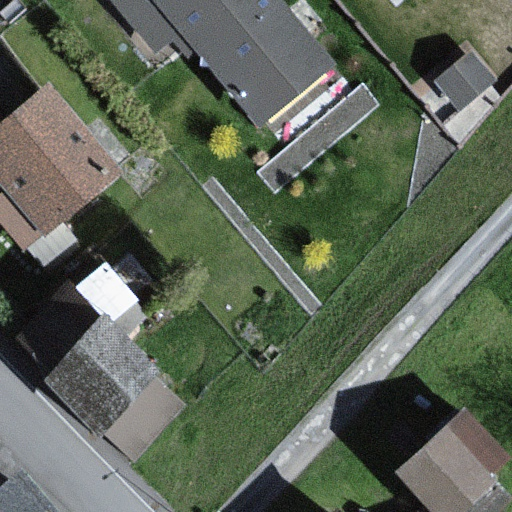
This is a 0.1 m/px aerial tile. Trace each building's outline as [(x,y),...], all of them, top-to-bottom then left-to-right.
[(325,64),(270,0),(115,0),(156,48),(179,28),(257,121),(325,64)] [(491,87),(469,57),(432,84),(454,114),(491,87)] [(115,173),(45,89),(0,126),(0,175),(46,230),(115,173)] [(155,372),(101,321),(44,381),(98,431),(155,372)] [(463,511),(511,462),(511,456),(463,408),(396,476),(432,511),(463,511)] [(47,511),(17,478),(0,493),(0,511),(47,511)]
